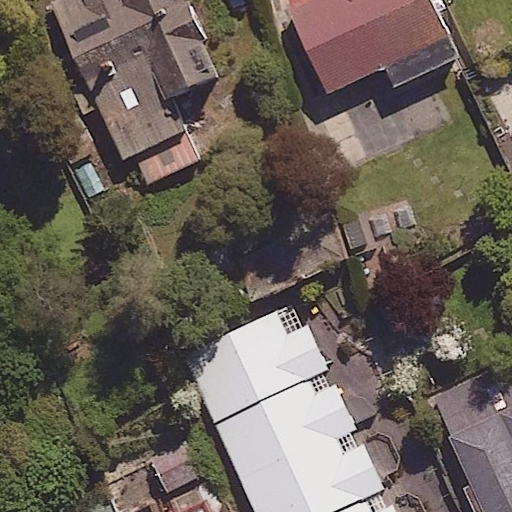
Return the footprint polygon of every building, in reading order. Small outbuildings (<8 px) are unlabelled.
[(186,4),(184,0),(47,0),(116,162),(137,153),(149,183),(202,160),(175,98),(222,78),(190,2),(186,4)] [(460,58),(432,0),(290,0),(334,92),(389,66),(399,87),(460,58)] [(350,258),(330,214),(232,259),(226,244),(206,253),(233,311),(350,258)] [(312,378),(330,370),(310,325),(287,336),(277,313),(187,355),(218,422),(312,378)] [(511,511),(511,385),(511,386),(503,367),(437,397),(489,511),(511,511)] [(338,439),(358,429),(338,387),(320,395),(312,378),(218,422),(260,511),(338,511),(386,490),(366,446),(345,455),(338,439)] [(207,511),(203,501),(180,511),(207,511)] [(396,511),(395,508),(387,511),(377,511),(373,501),(348,511),(396,511)]
